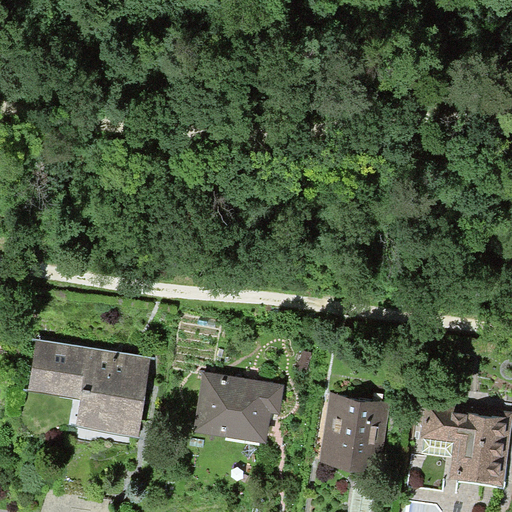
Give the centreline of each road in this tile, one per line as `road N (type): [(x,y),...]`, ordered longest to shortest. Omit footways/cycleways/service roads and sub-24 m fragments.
road 1 (track): [(0,106),(103,124),(259,131),(511,109)]
road 2 (track): [(30,269),(511,330)]
